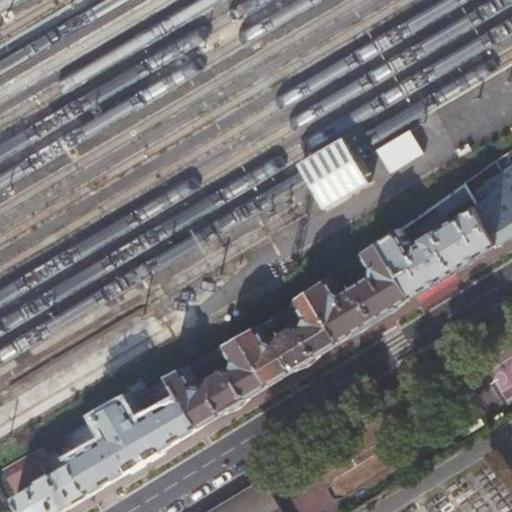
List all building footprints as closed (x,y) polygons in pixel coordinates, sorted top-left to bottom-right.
[(409,131),(376,150),(389,172),(422,153),(409,131)] [(348,139),(305,164),(330,207),(373,182),(348,139)] [(511,151),(510,153),(467,184),(474,195),(477,201),(480,206),(504,244),(511,239),(511,151)] [(474,195),(467,184),(447,197),(454,207),(474,195)] [(504,244),(480,206),(428,239),(430,242),(417,250),(404,228),(385,241),(418,296),(504,244)] [(418,296),(385,241),(317,289),(347,340),(418,296)] [(317,289),(267,325),(248,335),(276,383),(347,340),(317,289)] [(276,383),(248,335),(176,375),(206,426),(276,383)] [(80,459),(98,492),(206,426),(176,375),(163,382),(176,404),(141,423),(143,425),(139,428),(135,421),(142,416),(132,399),(104,415),(116,436),(79,457),(80,459)] [(73,447),(66,436),(35,453),(40,461),(62,449),(64,453),(73,447)] [(3,470),(27,511),(65,511),(98,492),(80,459),(71,465),(67,459),(63,462),(66,468),(49,477),(46,472),(41,474),(45,480),(30,489),(17,463),(3,470)]
